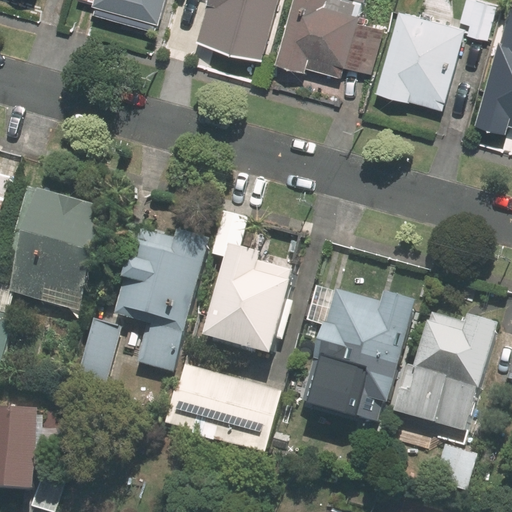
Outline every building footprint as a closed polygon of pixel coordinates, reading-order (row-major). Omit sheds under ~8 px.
[(99,0),(101,1),(99,10),(159,27),(162,17),(163,18),(168,0),(99,0)] [(211,0),(202,36),(267,54),(282,0),(211,0)] [(297,0),(281,58),(345,75),(348,63),(374,70),(387,26),(361,19),(365,0),(297,0)] [(500,4),(485,0),(468,0),(463,20),(474,23),(471,31),(490,36),(500,4)] [(470,25),(405,7),(383,86),(448,105),(470,25)] [(505,36),(482,118),(511,126),(511,19),(508,37),(505,36)] [(0,210),(4,212),(14,179),(0,174),(0,210)] [(86,298),(110,212),(32,190),(14,253),(23,256),(12,296),(45,305),(49,288),(86,298)] [(176,371),(214,239),(183,230),(180,238),(145,228),(121,312),(152,321),(141,362),(176,371)] [(277,361),(297,290),(262,280),(268,260),(236,252),(211,343),(277,361)] [(392,401),(421,300),(389,291),(386,302),(320,284),(306,335),(324,340),(308,399),(345,409),(347,400),(386,411),(389,400),(392,401)] [(486,387),(504,322),(474,314),(471,322),(438,313),(436,323),(434,322),(421,366),(414,364),(400,411),(470,430),(482,386),(486,387)] [(0,365),(2,366),(15,319),(0,314),(0,365)] [(124,326),(97,319),(78,387),(105,394),(124,326)] [(186,360),(169,421),(269,448),(285,388),(186,360)] [(0,486),(39,487),(41,408),(0,407),(0,486)] [(295,432),(282,429),(277,444),(290,447),(295,432)] [(474,491),(484,454),(449,445),(438,482),(474,491)] [(54,511),(59,511),(69,478),(46,472),(36,507),(54,511)]
